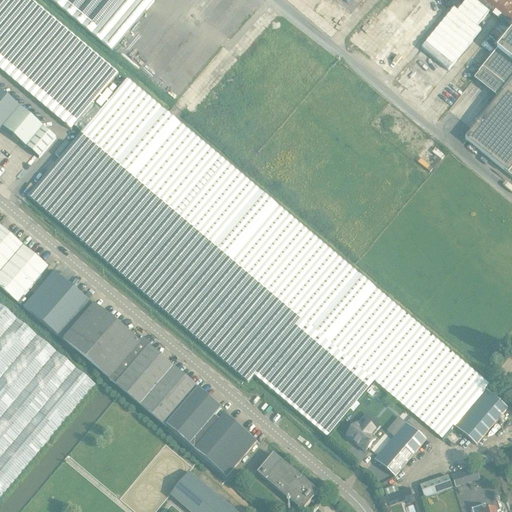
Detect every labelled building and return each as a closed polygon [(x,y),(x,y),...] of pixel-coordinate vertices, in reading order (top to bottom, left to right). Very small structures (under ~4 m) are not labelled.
[(74,128),(94,105),(120,74),(31,0),(0,0),(0,69),(72,130),(74,128)] [(49,0),(112,51),(155,0),(49,0)] [(489,12),(475,0),(468,0),(458,13),(454,9),(421,49),(422,50),(397,82),(423,103),(481,32),(476,28),(489,12)] [(511,0),(475,0),(489,12),(509,27),(511,23),(511,0)] [(503,93),(465,140),(511,176),(511,32),(479,74),(503,93)] [(75,140),(370,388),(374,383),(442,441),(454,427),(455,428),(486,391),(485,390),(489,385),(235,171),(127,80),(101,111),(100,110),(81,133),(80,134),(75,140)] [(0,131),(2,129),(18,110),(20,108),(0,92),(0,131)] [(74,128),(81,133),(100,110),(94,105),(74,128)] [(55,140),(18,110),(2,129),(38,160),(55,140)] [(370,388),(75,140),(71,146),(28,197),(248,384),(254,377),(327,439),(370,388)] [(0,225),(0,288),(18,303),(48,266),(0,225)] [(58,336),(88,300),(54,272),(24,308),(58,336)] [(166,427),(198,389),(185,379),(187,378),(179,372),(177,375),(88,300),(58,336),(166,427)] [(0,499),(96,387),(0,306),(0,499)] [(198,389),(166,427),(227,478),(257,442),(220,411),(221,409),(198,389)] [(508,410),(486,391),(455,428),(476,446),(508,410)] [(357,424),(347,437),(365,452),(375,440),(357,424)] [(395,477),(426,440),(406,424),(375,461),(395,477)] [(497,460),(495,452),(477,458),(480,466),(497,460)] [(319,493),(281,460),(274,455),(258,475),(303,511),(319,493)] [(476,468),(465,472),(469,484),(480,481),(476,468)] [(170,496),(189,511),(235,511),(189,473),(170,496)] [(452,490),(448,478),(420,488),(424,500),(452,490)] [(396,486),(384,491),(386,498),(398,494),(396,486)] [(386,498),(390,508),(407,502),(408,505),(414,503),(410,490),(398,494),(386,498)]
